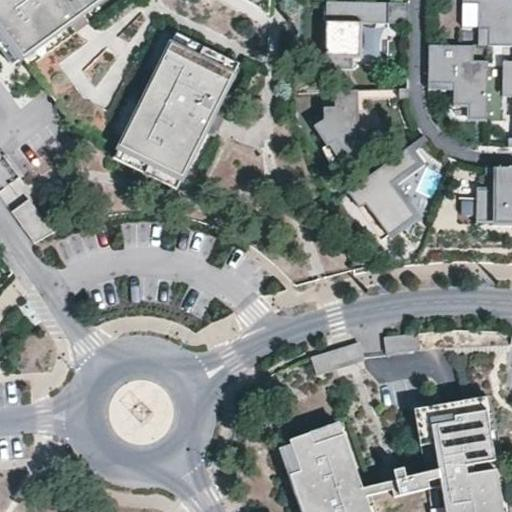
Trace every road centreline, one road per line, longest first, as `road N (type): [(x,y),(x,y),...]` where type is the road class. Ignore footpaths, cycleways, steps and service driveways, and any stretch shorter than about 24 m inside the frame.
road 1 (residential): [(188,389),(312,324),(434,301),(511,302)]
road 2 (residential): [(111,370),(0,217)]
road 3 (unknown): [(359,313),(382,355),(429,365),(450,388)]
